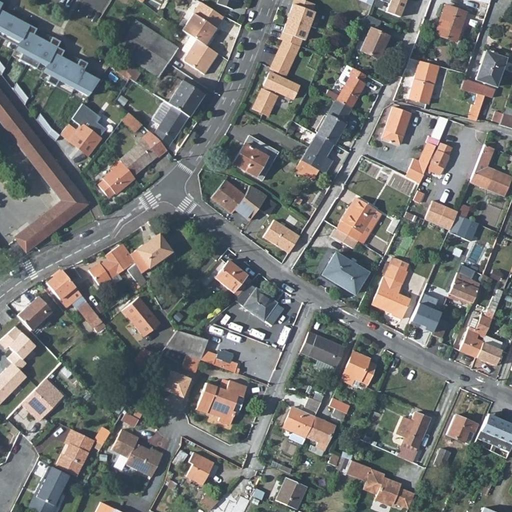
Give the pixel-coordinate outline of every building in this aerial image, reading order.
[(217,0),(216,4),(232,9),(235,1),(236,2),(236,0),(217,0)] [(301,0),(293,0),(287,19),(307,26),(313,12),(310,11),(313,4),(301,0)] [(390,0),(386,11),(401,17),(407,0),(390,0)] [(0,6),(2,4),(0,2),(0,36),(17,46),(15,50),(22,54),(19,60),(36,69),(39,63),(46,67),(42,72),(49,76),(46,82),(55,87),(58,81),(87,97),(99,80),(82,71),(87,64),(79,60),(76,65),(60,57),(63,51),(56,48),(59,42),(52,38),(49,43),(33,35),(36,29),(0,10),(0,6)] [(198,3),(180,32),(194,41),(203,47),(222,18),(198,3)] [(444,5),(433,33),(455,41),(466,13),(444,5)] [(365,24),(376,30),(381,21),(369,16),(365,24)] [(297,47),(300,39),(302,40),(307,26),(287,19),(279,40),(282,41),(297,47)] [(135,22),(125,36),(146,50),(155,35),(135,22)] [(370,28),(359,50),(378,59),(388,36),(370,28)] [(155,35),(146,50),(167,63),(176,49),(155,35)] [(146,50),(125,36),(116,50),(157,78),(167,63),(146,50)] [(203,47),(194,41),(181,62),(202,76),(216,55),(203,47)] [(297,47),(282,41),(269,69),(273,70),(271,74),(268,73),(262,86),(264,86),(262,90),(260,90),(252,109),(266,116),(275,97),(272,95),(274,91),(291,99),(296,86),(280,79),(282,75),(284,75),(297,47)] [(485,51),(475,80),(495,87),(505,59),(485,51)] [(418,60),(413,78),(433,83),(438,66),(418,60)] [(117,62),(113,68),(128,80),(129,79),(130,77),(117,62)] [(345,84),(335,101),(350,109),(364,84),(362,82),(365,76),(345,65),(341,71),(344,73),(340,81),(345,84)] [(433,83),(413,78),(407,99),(427,104),(431,91),(445,95),(447,90),(432,85),(433,83)] [(493,90),(460,78),(457,89),(478,94),(485,96),(491,98),(493,90)] [(181,82),(166,104),(171,107),(188,118),(202,96),(181,82)] [(29,98),(17,83),(14,90),(25,104),(29,98)] [(14,237),(16,240),(25,252),(31,248),(63,224),(87,205),(36,139),(0,91),(0,122),(25,156),(61,202),(35,222),(14,237)] [(467,119),(475,121),(476,119),(485,96),(478,94),(474,105),(471,105),(467,119)] [(315,135),(333,144),(344,124),(343,123),(350,109),(335,101),(334,101),(315,135)] [(163,117),(171,107),(166,104),(163,102),(151,121),(158,126),(163,117)] [(434,103),(429,110),(444,113),(446,105),(434,103)] [(152,136),(160,144),(165,151),(172,140),(173,141),(188,118),(171,107),(163,117),(158,126),(156,129),(152,136)] [(392,108),(381,139),(399,144),(410,113),(392,108)] [(511,110),(504,108),(501,115),(511,117),(511,110)] [(60,136),(61,136),(89,156),(101,139),(90,131),(92,127),(88,124),(95,114),(90,111),(76,131),(68,125),(68,124),(60,136)] [(498,124),(501,115),(494,112),(491,121),(498,124)] [(41,113),(38,120),(49,135),(57,141),(61,136),(60,136),(53,130),(41,113)] [(498,124),(498,126),(511,129),(511,117),(501,115),(498,124)] [(152,136),(148,133),(135,145),(137,147),(119,162),(121,165),(132,178),(156,157),(157,157),(165,151),(160,144),(152,136)] [(308,148),(301,161),(318,171),(325,174),(332,161),(327,159),(326,161),(324,160),(333,144),(315,135),(308,148)] [(249,136),(232,164),(261,181),(277,153),(249,136)] [(412,161),(409,168),(422,174),(433,147),(434,148),(437,141),(428,137),(425,144),(427,145),(418,164),(412,161)] [(436,152),(426,172),(438,178),(447,157),(451,149),(440,144),(436,152)] [(492,151),(482,147),(473,171),(469,183),(503,197),(511,178),(485,168),(492,151)] [(318,171),(301,161),(295,172),(312,181),(318,171)] [(132,178),(121,165),(103,181),(105,183),(98,189),(108,200),(114,194),(116,196),(134,180),(132,178)] [(224,180),(211,198),(229,213),(231,212),(241,220),(253,205),(242,196),(243,195),(224,180)] [(418,191),(415,198),(421,201),(424,194),(418,191)] [(381,214),(355,198),(336,229),(357,241),(362,244),(381,214)] [(267,199),(260,209),(268,215),(275,205),(267,199)] [(457,215),(458,213),(445,207),(431,201),(423,220),(429,223),(437,226),(450,232),(457,215)] [(462,218),(455,236),(469,242),(477,224),(462,218)] [(288,253),(299,237),(274,220),(263,237),(288,253)] [(160,235),(130,256),(132,258),(141,274),(172,253),(160,235)] [(130,256),(122,245),(106,256),(107,258),(110,262),(105,265),(103,263),(100,265),(99,264),(89,272),(100,287),(111,279),(109,277),(117,272),(119,274),(126,269),(136,282),(140,280),(141,281),(144,279),(141,274),(132,258),(130,256)] [(443,248),(440,257),(448,260),(451,250),(443,248)] [(334,253),(322,275),(354,293),(366,271),(334,253)] [(228,262),(215,279),(232,292),(245,275),(228,262)] [(390,265),(384,276),(401,284),(407,272),(390,265)] [(99,318),(61,271),(46,283),(65,307),(71,302),(77,309),(79,308),(92,324),(99,318)] [(456,274),(447,293),(471,303),(479,283),(456,274)] [(383,278),(370,305),(385,312),(386,310),(391,312),(390,316),(401,320),(409,301),(397,295),(401,286),(383,278)] [(250,284),(235,300),(262,322),(276,304),(250,284)] [(18,316),(23,323),(30,330),(51,312),(37,297),(18,316)] [(137,299),(121,312),(142,338),(156,327),(146,315),(149,313),(137,299)] [(459,351),(475,357),(481,343),(496,304),(490,302),(484,316),(480,315),(475,329),(469,326),(459,351)] [(276,304),(262,322),(269,327),(283,310),(276,304)] [(435,322),(430,334),(440,339),(445,326),(435,322)] [(30,330),(25,334),(37,346),(41,342),(30,330)] [(182,366),(187,356),(199,360),(211,364),(215,357),(216,355),(203,349),(208,338),(195,335),(177,331),(160,354),(182,366)] [(308,332),(300,352),(334,367),(343,348),(308,332)] [(41,342),(37,346),(43,353),(48,349),(41,342)] [(481,343),(475,357),(494,365),(499,351),(481,343)] [(352,352),(340,380),(350,385),(353,379),(367,385),(375,365),(367,362),(368,359),(352,352)] [(215,357),(211,364),(234,373),(238,374),(239,371),(236,369),(237,365),(215,357)] [(31,392),(20,404),(26,410),(28,408),(40,419),(63,396),(44,379),(31,392)] [(205,383),(196,409),(206,413),(208,408),(221,413),(218,420),(228,424),(233,411),(229,410),(234,394),(243,398),(247,387),(229,380),(225,390),(205,383)] [(243,398),(234,394),(229,410),(233,411),(239,413),(244,398),(243,398)] [(309,397),(306,405),(317,410),(321,402),(309,397)] [(338,402),(335,408),(346,413),(349,407),(338,402)] [(292,432),(305,438),(306,437),(314,418),(292,408),(283,428),(292,432)] [(335,408),(332,416),(343,421),(346,413),(335,408)] [(402,442),(403,443),(415,448),(428,419),(413,412),(405,433),(405,434),(402,442)] [(511,423),(486,413),(485,416),(497,421),(494,427),(498,428),(499,425),(511,430),(511,423)] [(454,415),(446,434),(468,444),(477,425),(454,415)] [(497,421),(485,416),(476,437),(510,450),(511,444),(511,430),(499,425),(498,428),(494,427),(497,421)] [(314,418),(306,437),(318,442),(316,447),(324,450),(334,426),(314,418)] [(94,441),(101,446),(108,431),(101,427),(94,441)] [(56,467),(75,477),(92,441),(71,429),(67,439),(71,441),(64,456),(62,455),(56,467)] [(152,478),(163,454),(152,449),(151,451),(137,444),(140,439),(123,430),(113,451),(129,459),(126,465),(152,478)] [(302,445),(305,438),(292,432),(289,439),(302,445)] [(180,445),(171,461),(181,467),(189,450),(180,445)] [(402,446),(397,457),(411,463),(415,452),(402,446)] [(440,449),(433,464),(442,468),(449,453),(440,449)] [(192,465),(186,478),(202,486),(214,463),(194,452),(188,462),(192,465)] [(332,455),(328,464),(335,467),(339,458),(332,455)] [(351,461),(347,472),(367,479),(371,469),(351,461)] [(215,463),(208,474),(213,477),(220,466),(215,463)] [(367,479),(363,488),(377,494),(376,495),(379,496),(380,501),(388,505),(393,502),(400,505),(406,491),(391,485),(393,481),(384,477),(385,475),(371,469),(367,479)] [(37,491),(28,507),(37,511),(48,511),(65,481),(45,470),(35,490),(37,491)] [(276,500),(297,510),(308,487),(286,478),(276,500)] [(400,505),(408,508),(414,494),(406,491),(400,505)] [(220,501),(210,511),(211,511),(233,511),(235,509),(227,505),(220,501)] [(117,511),(100,503),(95,511),(117,511)]
